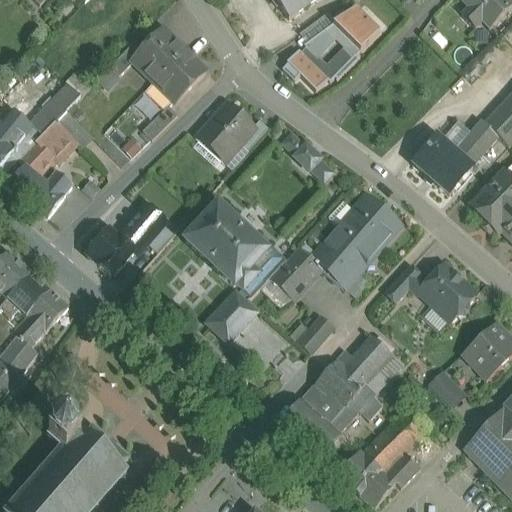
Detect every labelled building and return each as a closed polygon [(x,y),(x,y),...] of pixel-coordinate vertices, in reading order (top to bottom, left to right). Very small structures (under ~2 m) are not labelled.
[(48,0),(30,0),(39,9),(48,0)] [(272,0),(289,22),(319,0),(272,0)] [(461,0),(459,2),(468,11),(461,18),(475,32),(486,21),(494,29),(511,10),(511,4),(507,0),(461,0)] [(347,50),(356,59),(380,35),(355,11),(336,25),(307,46),(304,48),(306,50),(316,60),(336,40),(347,50)] [(328,16),(300,36),(307,46),(336,25),(328,16)] [(143,54),(132,66),(133,67),(153,86),(184,54),(163,33),(143,54)] [(134,46),(109,71),(119,81),(133,67),(132,66),(143,54),(134,46)] [(287,67),(282,72),(294,84),(300,79),(316,95),(327,83),(330,85),(335,80),(337,82),(358,60),(356,59),(347,50),(327,71),(316,60),(306,50),(301,55),(299,53),(286,66),(287,67)] [(153,86),(145,95),(164,114),(168,110),(172,105),(174,107),(206,75),(184,54),(153,86)] [(88,91),(74,77),(65,86),(80,100),(88,91)] [(51,101),(42,110),(45,112),(29,128),(33,131),(42,140),(56,126),(80,101),(68,89),(53,104),(51,101)] [(511,96),(484,126),(485,126),(484,128),(497,140),(508,151),(511,146),(511,96)] [(11,114),(0,127),(0,183),(12,171),(21,162),(13,155),(33,131),(29,128),(23,122),(27,117),(16,108),(12,114),(11,114)] [(230,109),(198,145),(222,166),(239,147),(254,130),(230,109)] [(164,114),(142,135),(151,144),(177,119),(168,110),(164,114)] [(254,130),(239,147),(248,155),(268,132),(259,124),(254,130)] [(482,124),(455,155),(436,139),(413,167),(449,198),(473,171),(471,170),(497,140),(484,128),(485,126),(484,126),(482,124)] [(42,140),(32,150),(51,168),(74,144),(56,126),(42,140)] [(291,139),(283,147),(297,160),(296,161),(309,174),(310,173),(314,176),(322,167),(318,164),(320,163),(306,150),(305,151),(291,139)] [(51,168),(32,150),(21,162),(12,171),(20,177),(25,171),(38,181),(51,168)] [(511,168),(505,175),(471,209),(497,236),(501,233),(511,243),(511,168)] [(38,181),(25,171),(20,177),(12,171),(0,183),(0,186),(47,224),(63,202),(72,191),(55,177),(47,188),(38,181)] [(299,253),(287,266),(286,265),(269,283),(288,301),(303,285),(305,287),(310,281),(308,279),(315,271),(317,272),(318,271),(344,294),(401,229),(367,199),(354,214),(343,205),(328,221),(339,231),(316,258),(311,264),(301,254),(299,253)] [(235,225),(217,209),(185,244),(234,290),(235,288),(241,294),(236,299),(246,308),(269,283),(286,265),(270,251),(266,255),(249,239),(253,235),(239,221),(235,225)] [(156,228),(141,215),(130,227),(145,240),(156,228)] [(130,227),(121,237),(119,236),(116,239),(109,233),(86,259),(98,269),(98,270),(112,281),(134,255),(133,254),(145,240),(130,227)] [(316,258),(306,249),(301,254),(311,264),(316,258)] [(8,256),(0,264),(0,311),(31,278),(8,256)] [(475,298),(444,269),(426,289),(419,283),(409,293),(417,300),(419,298),(449,326),(457,318),(464,317),(468,314),(467,307),(475,298)] [(409,270),(385,296),(396,307),(409,293),(419,283),(421,281),(409,270)] [(31,278),(0,311),(0,355),(4,359),(16,344),(11,340),(27,322),(26,320),(49,295),(31,278)] [(49,295),(26,320),(27,322),(11,340),(16,344),(4,359),(0,364),(0,376),(15,388),(37,361),(29,354),(44,338),(68,312),(49,295)] [(235,298),(208,328),(228,347),(256,317),(246,308),(236,299),(235,298)] [(334,332),(320,321),(298,347),(311,358),(334,332)] [(511,345),(495,327),(462,358),(462,359),(465,357),(488,382),(486,384),(486,385),(511,361),(511,345)] [(407,354),(383,334),(375,344),(392,359),(398,364),(407,354)] [(352,361),(343,371),(364,390),(392,359),(375,344),(371,341),(352,361)] [(101,354),(78,379),(96,395),(119,370),(101,354)] [(345,355),(314,389),(342,414),(364,390),(343,371),(352,361),(345,355)] [(429,387),(453,413),(468,398),(444,373),(429,387)] [(0,376),(0,407),(15,388),(0,376)] [(314,389),(279,428),(307,453),(339,418),(342,414),(314,389)] [(342,414),(339,418),(349,426),(373,400),(364,390),(342,414)] [(511,402),(503,412),(511,420),(511,402)] [(176,439),(164,452),(175,462),(193,441),(183,433),(191,423),(174,408),(157,426),(170,438),(172,436),(176,439)] [(511,420),(503,412),(464,453),(511,502),(511,420)] [(407,413),(362,458),(395,486),(395,487),(400,493),(420,473),(405,459),(430,435),(407,413)] [(339,418),(307,453),(319,464),(341,439),(339,438),(349,426),(339,418)] [(62,453),(50,467),(49,466),(47,468),(48,469),(36,483),(35,482),(33,484),(34,485),(22,499),(21,498),(19,500),(20,501),(10,511),(93,511),(95,510),(96,511),(98,509),(97,508),(109,494),(110,495),(112,493),(116,493),(120,491),(123,487),(124,483),(124,479),(126,477),(127,475),(123,472),(121,470),(129,461),(92,429),(84,439),(82,437),(82,436),(79,433),(77,434),(76,434),(67,427),(68,426),(63,422),(59,427),(51,436),(51,435),(47,440),(52,444),(60,451),(60,452),(62,453)] [(362,458),(360,456),(338,481),(374,511),(395,487),(395,486),(362,458)]
